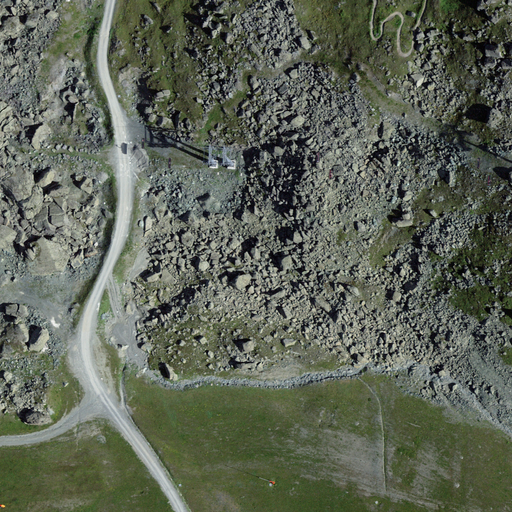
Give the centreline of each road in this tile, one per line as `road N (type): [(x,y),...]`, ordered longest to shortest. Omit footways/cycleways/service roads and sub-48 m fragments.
road 1 (track): [(119,0),(107,36),(107,74),(124,134),(126,239),(78,363)]
road 2 (track): [(78,363),(181,489),(190,511)]
road 3 (track): [(78,363),(63,412),(16,445),(0,444)]
